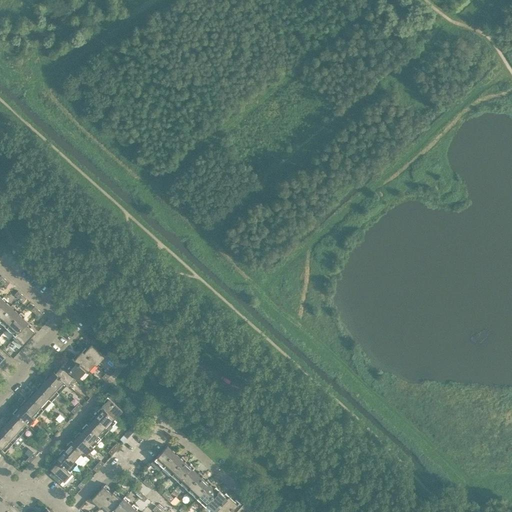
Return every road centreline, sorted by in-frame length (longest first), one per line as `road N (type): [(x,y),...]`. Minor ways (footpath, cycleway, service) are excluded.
road 1 (tertiary): [(98,284),(385,511)]
road 2 (tertiary): [(0,181),(98,284)]
road 3 (residential): [(69,511),(101,474),(124,467),(164,424)]
